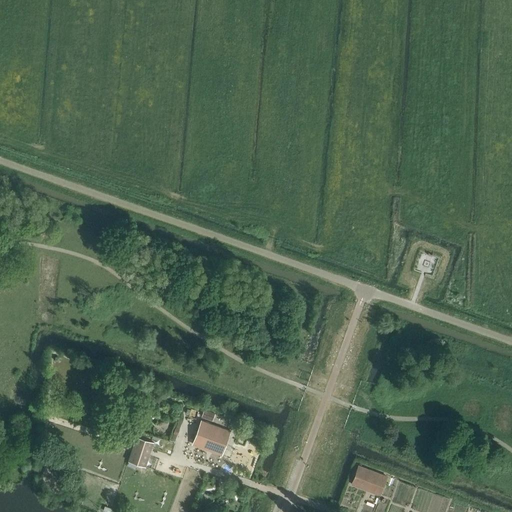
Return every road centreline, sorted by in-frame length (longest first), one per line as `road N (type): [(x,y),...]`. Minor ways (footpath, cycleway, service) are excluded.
road 1 (unclassified): [(0,162),(362,290)]
road 2 (unclassified): [(511,343),(362,290)]
